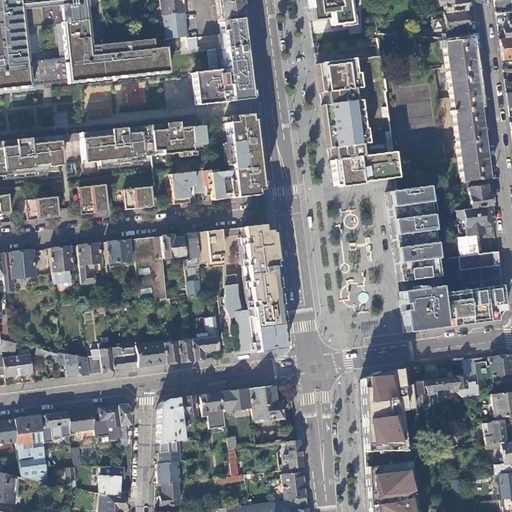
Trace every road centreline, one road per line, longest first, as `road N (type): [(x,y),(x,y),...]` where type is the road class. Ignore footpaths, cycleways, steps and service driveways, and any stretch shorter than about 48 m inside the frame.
road 1 (residential): [(288,208),(0,239)]
road 2 (residential): [(511,235),(480,0)]
road 3 (primary): [(261,0),(288,208)]
road 4 (tertiary): [(311,362),(511,336)]
road 5 (tertiary): [(146,383),(311,362)]
road 6 (primary): [(288,208),(311,362)]
road 7 (primary): [(311,362),(325,511)]
road 8 (tertiary): [(0,401),(146,383)]
road 9 (residential): [(146,383),(142,511)]
